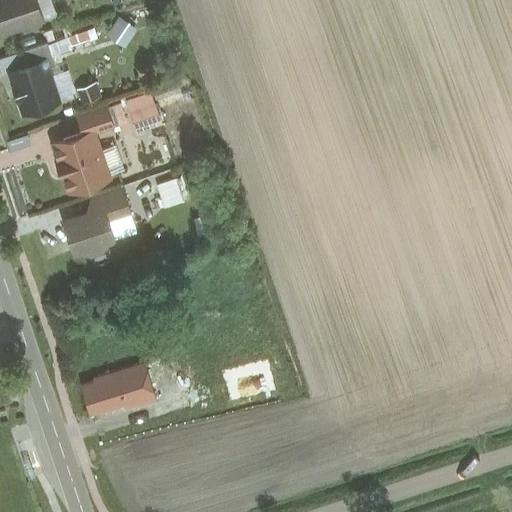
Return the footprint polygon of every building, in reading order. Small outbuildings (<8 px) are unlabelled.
[(48,17),(42,0),(0,0),(0,29),(1,33),(48,17)] [(127,45),(140,25),(121,12),(108,32),(127,45)] [(65,96),(50,51),(8,66),(24,111),(65,96)] [(87,100),(103,91),(97,79),(81,87),(87,100)] [(116,123),(109,101),(76,112),(82,129),(52,139),(69,190),(114,175),(98,129),(116,123)] [(179,176),(159,181),(166,204),(186,198),(179,176)] [(126,182),(94,193),(90,208),(66,217),(78,252),(122,237),(116,220),(137,212),(126,182)] [(97,378),(84,382),(93,410),(125,399),(126,405),(140,400),(141,404),(163,398),(149,356),(96,373),(97,378)]
